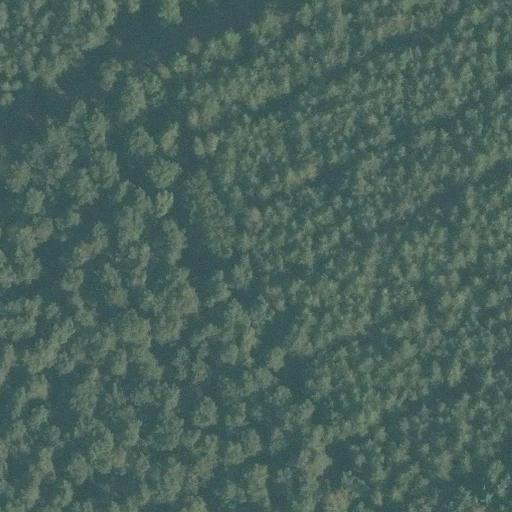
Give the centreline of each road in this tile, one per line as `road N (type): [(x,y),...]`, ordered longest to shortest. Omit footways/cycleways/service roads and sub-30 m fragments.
road 1 (track): [(144,68),(355,511)]
road 2 (track): [(0,139),(144,68)]
road 3 (track): [(144,68),(283,0)]
